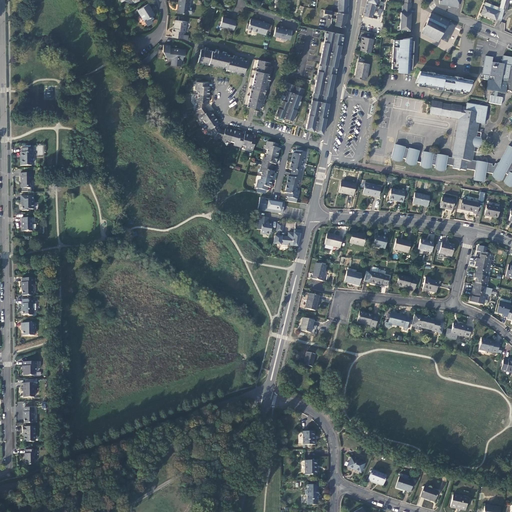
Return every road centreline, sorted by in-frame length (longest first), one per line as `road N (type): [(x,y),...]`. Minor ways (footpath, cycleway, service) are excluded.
road 1 (unclassified): [(0,493),(253,394),(266,397)]
road 2 (residential): [(3,128),(6,356)]
road 3 (secondary): [(311,216),(266,397)]
road 4 (tertiary): [(311,216),(471,231)]
road 5 (secondary): [(356,0),(326,149)]
road 6 (residential): [(266,397),(303,407),(328,427),(334,483)]
road 7 (residential): [(453,306),(345,295),(342,307)]
